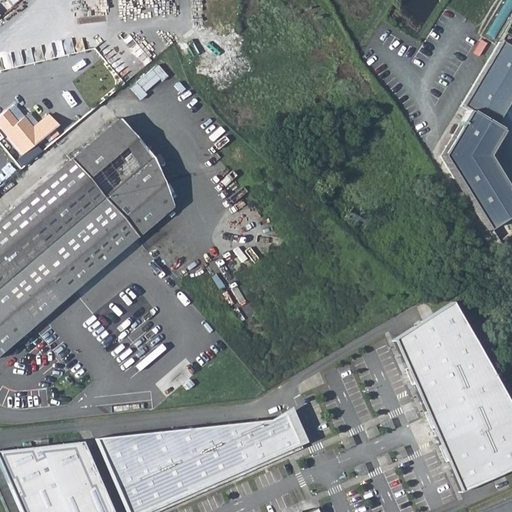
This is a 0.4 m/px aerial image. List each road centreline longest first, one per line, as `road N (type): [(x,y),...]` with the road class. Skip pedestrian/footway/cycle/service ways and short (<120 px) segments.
road 1 (unknown): [(0,205),(103,119),(121,113),(150,126),(185,162),(205,208)]
road 2 (unknown): [(73,306),(128,265),(153,275),(166,299),(169,332),(123,356),(111,351)]
